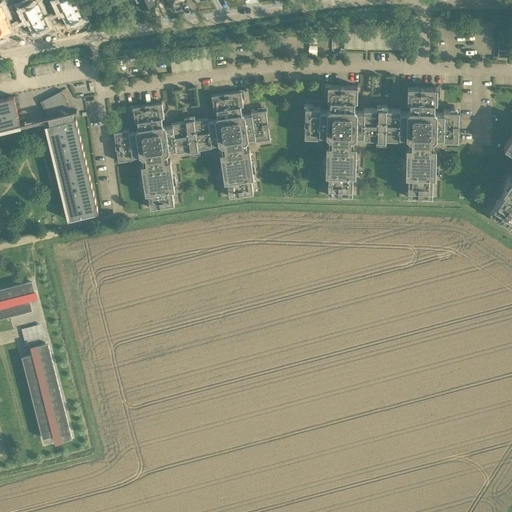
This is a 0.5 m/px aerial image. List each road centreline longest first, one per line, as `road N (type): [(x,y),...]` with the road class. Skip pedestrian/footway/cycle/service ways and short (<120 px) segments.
road 1 (residential): [(101,92),(286,65),(423,67)]
road 2 (residential): [(339,3),(94,39)]
road 3 (residential): [(0,246),(114,218),(101,92)]
